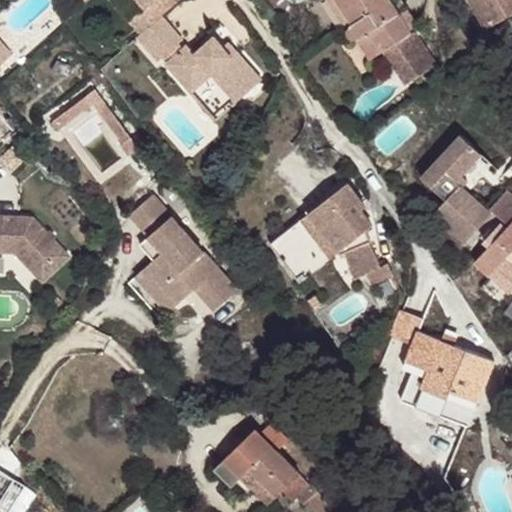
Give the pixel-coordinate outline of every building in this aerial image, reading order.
[(156,59),(163,54),(175,41),(181,38),(160,13),(175,0),(140,0),(144,5),(127,17),(140,31),(135,34),(156,59)] [(337,0),(328,0),(344,26),(351,21),(337,0)] [(337,0),(351,21),(382,0),(337,0)] [(382,0),(351,21),(344,26),(345,31),(345,35),(348,38),(353,38),(356,38),(366,31),(379,51),(403,85),(435,63),(413,30),(408,33),(407,32),(405,29),(415,24),(405,9),(397,14),(387,0),(382,0)] [(398,0),(387,0),(397,14),(405,9),(398,0)] [(511,8),(511,0),(470,0),(482,23),(483,24),(492,40),(511,29),(511,11),(511,9),(511,8)] [(366,31),(356,38),(369,58),(379,51),(366,31)] [(228,56),(220,45),(211,35),(192,52),(185,42),(180,47),(167,59),(164,61),(190,90),(210,74),(234,101),(259,80),(234,51),(228,56)] [(226,40),(220,45),(228,56),(234,51),(226,40)] [(167,59),(180,47),(175,41),(163,54),(167,59)] [(0,44),(0,61),(9,54),(0,44)] [(213,119),(234,101),(210,74),(190,90),(213,119)] [(100,87),(56,118),(61,126),(98,100),(127,141),(134,135),(100,87)] [(466,133),(424,169),(445,195),(432,207),(460,240),(489,214),(462,183),(458,178),(465,172),(485,153),(466,133)] [(127,141),(123,144),(131,155),(142,146),(134,135),(127,141)] [(385,266),(379,268),(361,229),(369,223),(358,208),(361,205),(344,181),(267,242),(296,279),(341,245),(354,277),(365,272),(369,283),(375,281),(389,276),(385,266)] [(493,205),(509,223),(511,220),(511,189),(493,205)] [(202,285),(219,307),(236,293),(155,197),(132,215),(150,238),(156,245),(147,253),(154,261),(146,268),(177,306),(195,292),(202,285)] [(0,238),(12,239),(40,266),(67,239),(39,210),(32,217),(16,200),(0,200),(0,238)] [(32,217),(39,210),(29,201),(16,200),(32,217)] [(511,220),(509,223),(503,229),(498,223),(478,240),(483,246),(468,259),(500,296),(511,283),(511,273),(506,267),(511,261),(506,254),(511,248),(511,220)] [(156,245),(150,238),(140,245),(147,253),(156,245)] [(168,314),(177,306),(146,268),(136,275),(168,314)] [(382,299),(396,293),(389,276),(375,281),(382,299)] [(213,313),(219,307),(202,285),(195,292),(213,313)] [(511,293),(497,311),(511,323),(511,293)] [(412,338),(417,324),(419,312),(398,304),(389,330),(412,338)] [(492,351),(417,324),(412,338),(404,360),(413,364),(403,394),(469,418),(492,351)] [(312,487),(257,431),(226,462),(243,479),(252,471),(279,498),(284,493),(295,504),(299,500),(312,487)] [(236,487),(243,479),(226,462),(219,469),(236,487)] [(32,492),(0,469),(0,511),(13,511),(21,501),(25,504),(32,492)] [(252,471),(243,479),(270,507),(279,498),(252,471)] [(333,511),(312,487),(299,500),(308,511),(333,511)]
